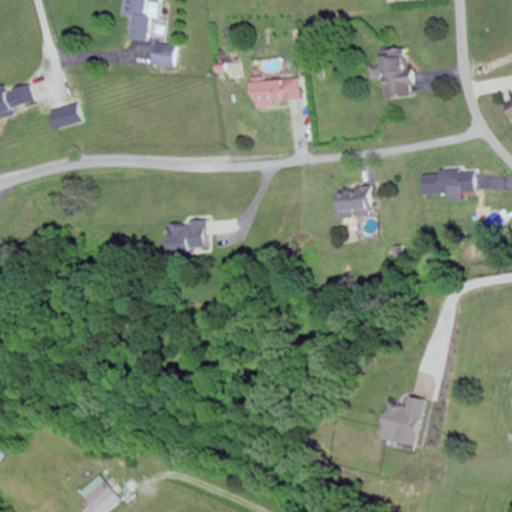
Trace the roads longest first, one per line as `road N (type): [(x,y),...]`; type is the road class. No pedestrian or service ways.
road 1 (residential): [(0,185),(83,165),(261,166),(488,133)]
road 2 (residential): [(511,161),(472,99),(460,0)]
